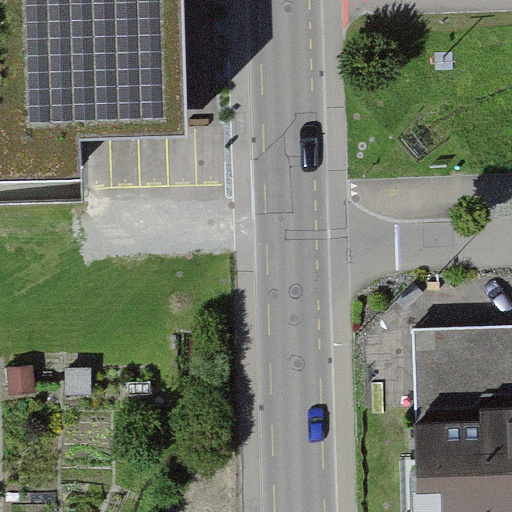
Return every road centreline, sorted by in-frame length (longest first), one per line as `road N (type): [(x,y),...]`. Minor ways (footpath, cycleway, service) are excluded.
road 1 (secondary): [(294,253),(301,511)]
road 2 (secondary): [(285,0),(294,253)]
road 3 (residential): [(294,253),(511,244)]
